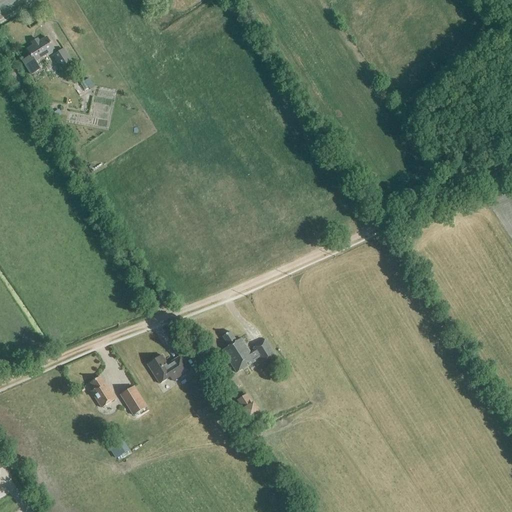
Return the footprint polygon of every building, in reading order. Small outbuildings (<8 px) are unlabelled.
[(57,50),(48,37),(41,41),(39,38),(34,41),(35,44),(29,48),(33,55),(24,60),(32,73),(41,68),(37,60),(48,53),(49,55),(54,52),(55,55),(62,67),(72,61),(65,49),(58,53),(56,51),(57,50)] [(88,79),(85,81),(90,90),(94,88),(88,79)] [(379,239),(389,257),(396,253),(387,235),(379,239)] [(269,364),(276,359),(265,341),(252,350),(254,352),(250,354),(241,340),(236,343),(230,333),(222,338),(228,348),(222,352),(236,374),(242,370),(243,371),(255,363),(254,362),(263,356),(269,364)] [(167,366),(162,357),(147,366),(159,385),(170,379),(172,383),(189,372),(180,357),(167,366)] [(240,385),(233,375),(224,381),(231,392),(240,385)] [(104,385),(100,378),(90,385),(94,391),(91,393),(101,409),(115,400),(105,384),(104,385)] [(133,417),(146,408),(134,388),(120,397),(133,417)] [(249,421),(260,414),(247,394),(236,401),(249,421)] [(0,482),(0,504),(12,499),(4,481),(0,482)]
